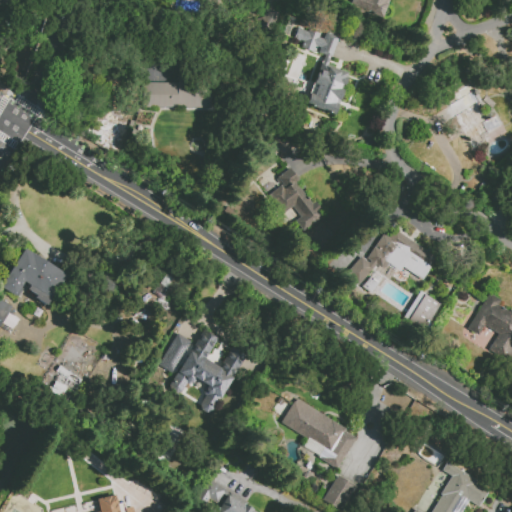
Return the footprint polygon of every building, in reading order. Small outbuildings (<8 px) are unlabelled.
[(389,0),(383,18),(348,6),(349,0),(389,0)] [(258,28),(274,34),(281,15),(264,9),(258,28)] [(332,57),(318,52),(320,48),(316,46),(314,52),(302,48),(304,42),(292,38),(295,29),(307,33),(308,29),(320,33),(319,37),(323,39),(325,33),(338,37),(332,57)] [(348,74),(333,116),(305,106),(309,94),(312,95),(316,86),(312,85),(316,75),(318,76),(322,65),(348,74)] [(141,107),(141,83),(176,83),(176,74),(211,74),(211,107),(141,107)] [(474,149),(449,105),(456,101),(452,93),(469,84),(481,103),(476,106),(483,119),(494,113),(502,127),(482,138),(485,142),(474,149)] [(321,210),(304,224),(295,222),(293,220),(290,222),(268,197),(281,187),(283,190),(285,188),(277,179),(288,169),(298,181),(295,183),(312,204),(314,202),(321,210)] [(438,254),(422,280),(401,267),(399,271),(395,269),(392,275),(367,260),(383,235),(388,238),(393,230),(426,251),(428,247),(438,254)] [(0,287),(0,285),(24,249),(66,276),(47,306),(33,298),(35,295),(27,290),(29,286),(25,284),(16,298),(0,287)] [(329,257),(340,267),(329,279),(318,270),(329,257)] [(373,268),(358,284),(347,273),(362,258),(373,268)] [(376,270),(383,276),(369,293),(362,287),(376,270)] [(167,290),(159,285),(166,275),(174,280),(167,290)] [(402,320),(420,291),(439,304),(425,326),(418,322),(415,328),(402,320)] [(466,329),(487,294),(500,301),(497,305),(509,312),(510,310),(511,311),(511,342),(502,359),(487,350),(497,333),(485,326),(479,336),(466,329)] [(0,326),(0,300),(12,308),(8,313),(19,320),(13,330),(2,323),(0,326)] [(169,385),(204,331),(216,339),(204,358),(219,368),(232,348),(245,356),(231,377),(232,378),(209,416),(197,408),(205,395),(201,393),(206,385),(195,378),(192,383),(188,381),(181,393),(169,385)] [(171,373),(159,365),(165,356),(164,355),(173,340),(175,341),(179,335),(190,342),(171,373)] [(355,438),(335,470),(317,458),(318,457),(302,447),(306,440),(282,424),(298,399),(346,430),(345,431),(355,438)] [(487,492),(478,507),(468,502),(461,511),(414,511),(416,509),(420,511),(429,511),(451,477),(441,471),(447,462),(476,481),(475,484),(487,492)] [(340,511),(322,501),(337,476),(356,488),(340,511)] [(99,511),(96,500),(114,495),(116,504),(123,502),(125,510),(131,508),(132,511),(99,511)] [(217,511),(227,496),(243,505),(244,504),(253,510),(252,511),(253,511),(217,511)]
